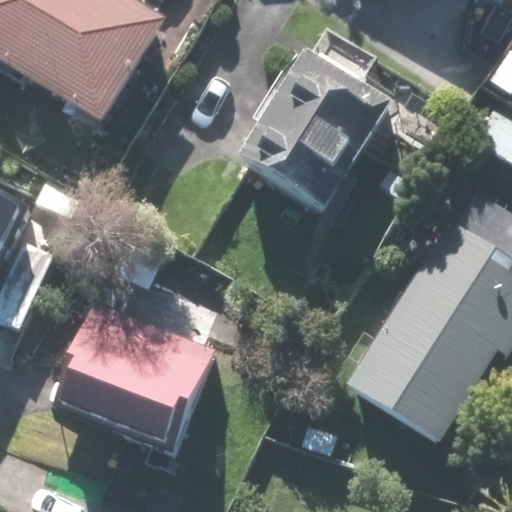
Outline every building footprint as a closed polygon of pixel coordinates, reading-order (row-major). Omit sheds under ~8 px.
[(0,0),(0,87),(97,147),(163,42),(94,0),(0,0)] [(442,0),(474,17),(483,0),(442,0)] [(305,69),(300,66),(232,179),(321,233),(390,121),(357,101),(376,69),(325,37),(305,69)] [(511,120),(498,111),(471,148),(511,178),(511,120)] [(0,278),(30,217),(0,201),(0,278)] [(511,273),(444,232),(340,403),(435,461),(493,365),(504,372),(511,358),(511,273)] [(87,314),(45,424),(173,471),(214,361),(87,314)]
